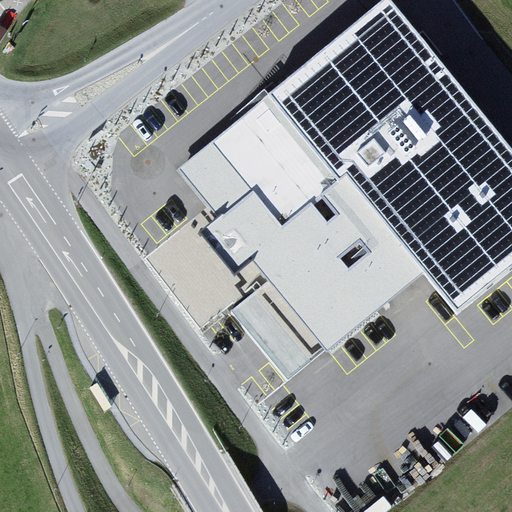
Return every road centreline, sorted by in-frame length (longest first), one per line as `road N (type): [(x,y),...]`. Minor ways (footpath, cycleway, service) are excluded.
road 1 (primary): [(217,511),(0,159)]
road 2 (unclassified): [(228,0),(0,159)]
